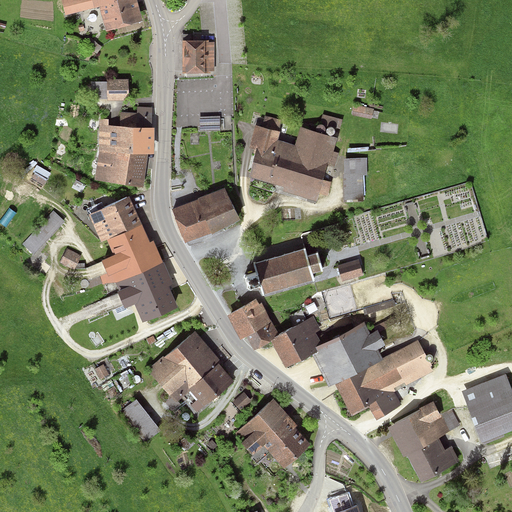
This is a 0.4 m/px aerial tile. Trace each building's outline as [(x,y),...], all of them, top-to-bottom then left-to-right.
[(95,8),(92,0),(61,0),(66,15),(95,8)] [(125,26),(143,21),(137,0),(92,0),(95,8),(100,6),(106,31),(125,26)] [(209,42),(209,40),(183,40),(183,73),(211,73),(211,71),(215,71),(215,42),(209,42)] [(107,100),(130,100),(129,78),(107,79),(107,82),(107,99),(107,100)] [(107,99),(107,82),(92,82),(93,99),(107,99)] [(354,104),(352,115),(372,119),(374,109),(354,104)] [(152,128),(153,107),(137,106),(137,113),(121,112),(120,126),(109,125),(109,119),(99,118),(100,151),(134,154),(148,154),(154,153),(155,128),(152,128)] [(319,125),(339,130),(342,119),(323,113),(319,125)] [(220,116),(200,116),(201,131),(221,131),(220,116)] [(262,127),(279,131),(281,120),(265,116),(262,127)] [(262,127),(255,125),(250,148),(257,150),(250,177),(284,188),(284,192),(317,202),(320,194),(328,197),(332,182),(324,180),(328,164),(335,167),(339,153),(334,151),(337,138),(301,127),(295,145),(278,140),(280,132),(279,131),(262,127)] [(144,188),(148,154),(134,154),(100,151),(95,180),(144,188)] [(343,173),(344,202),(364,202),(363,175),(368,175),(367,158),(344,159),(345,173),(343,173)] [(225,188),(172,209),(185,243),(212,233),(212,234),(240,220),(225,188)] [(107,240),(142,224),(130,196),(89,214),(101,242),(107,240)] [(54,211),(23,245),(34,255),(65,222),(54,211)] [(118,282),(164,262),(154,240),(150,242),(142,224),(107,240),(113,255),(102,260),(102,261),(109,276),(112,274),(115,282),(118,282)] [(67,248),(60,262),(74,269),(81,256),(67,248)] [(306,248),(254,263),(257,277),(248,279),(251,289),(260,286),(263,296),(315,280),(313,273),(323,270),(318,253),(308,256),(306,248)] [(359,259),(338,265),(343,282),(364,276),(359,259)] [(107,283),(115,282),(112,274),(109,276),(102,261),(87,267),(92,278),(89,280),(91,287),(102,283),(103,285),(107,283)] [(118,291),(125,309),(135,304),(143,322),(178,307),(169,287),(174,285),(164,262),(118,282),(115,282),(119,291),(118,291)] [(257,299),(228,315),(241,340),(247,337),(254,350),(260,348),(272,341),(276,339),(275,337),(279,335),(262,303),(259,304),(257,299)] [(321,330),(313,316),(286,332),(279,335),(275,337),(276,339),(272,341),(286,368),(312,355),(318,352),(316,347),(322,344),(316,333),(321,330)] [(318,352),(312,355),(329,387),(335,384),(383,360),(382,358),(378,349),(385,345),(378,330),(370,333),(364,321),(322,344),(316,347),(318,352)] [(204,407),(234,381),(219,363),(221,361),(195,331),(164,357),(164,356),(148,370),(172,397),(176,403),(178,401),(191,391),(198,399),(204,406),(204,407)] [(383,360),(335,384),(352,416),(369,407),(377,420),(402,405),(394,392),(433,371),(431,367),(432,366),(431,362),(432,362),(432,360),(433,359),(433,357),(432,356),(431,355),(430,355),(429,355),(428,355),(427,355),(418,340),(382,358),(383,360)] [(109,374),(104,364),(95,369),(100,379),(109,374)] [(511,430),(511,387),(507,374),(462,391),(482,443),(483,442),(484,444),(505,436),(504,434),(511,430)] [(251,400),(244,392),(233,402),(240,410),(251,400)] [(181,404),(178,401),(176,403),(172,397),(166,402),(173,411),(181,404)] [(284,468),(311,444),(296,428),(298,425),(274,398),(234,435),(253,456),(264,445),(284,468)] [(121,410),(145,442),(161,430),(137,399),(121,410)] [(197,412),(204,406),(198,399),(191,405),(197,412)] [(420,409),(387,426),(404,457),(407,456),(422,482),(459,461),(452,446),(445,450),(439,438),(460,425),(451,410),(441,415),(434,401),(419,408),(420,409)] [(359,511),(358,506),(352,507),(348,494),(330,500),(333,511),(359,511)]
